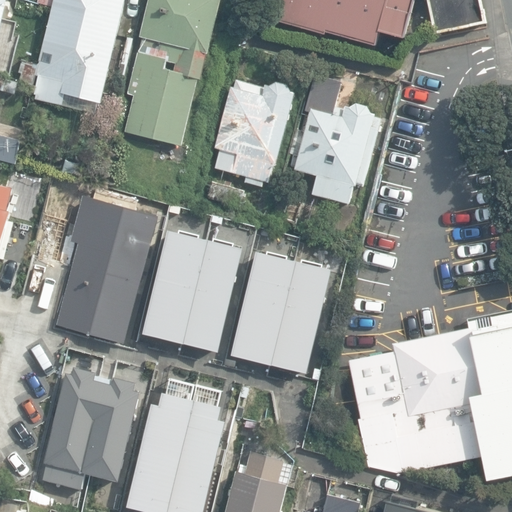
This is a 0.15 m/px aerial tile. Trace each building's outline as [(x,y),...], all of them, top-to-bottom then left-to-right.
[(0,0),(0,39),(10,0),(8,0),(0,0)] [(57,0),(37,83),(33,98),(62,105),(98,114),(101,102),(103,103),(128,0),(57,0)] [(128,131),(183,145),(200,79),(203,79),(223,0),(151,0),(142,37),(145,37),(130,94),(137,95),(128,131)] [(328,33),(378,47),(382,33),(405,39),(409,26),(414,0),(280,0),(275,21),(327,36),(328,33)] [(429,0),(437,34),(487,23),(481,0),(429,0)] [(22,83),(35,86),(40,65),(23,61),(21,73),(24,74),(22,83)] [(16,94),(19,81),(3,78),(0,90),(16,94)] [(349,204),(352,204),(358,183),(365,185),(383,119),(376,117),(377,115),(372,114),(368,107),(358,104),(350,111),(337,107),(342,85),(316,78),(307,110),(311,111),(306,131),(298,129),(291,154),(299,157),(295,170),(309,174),(306,187),(314,190),(313,194),(349,204)] [(246,182),(263,187),(265,181),(270,183),(275,164),(277,164),(297,93),(293,92),(289,86),(278,83),(270,89),(237,80),(235,87),(233,87),(216,148),(221,149),(216,168),(247,176),(246,182)] [(0,159),(17,164),(23,140),(0,134),(0,159)] [(208,196),(245,207),(246,201),(242,200),(244,192),(212,182),(208,196)] [(0,271),(1,271),(16,210),(12,209),(10,209),(15,188),(0,184),(0,271)] [(81,245),(58,326),(129,345),(163,217),(85,196),(72,243),(81,245)] [(281,219),(297,224),(304,202),(288,197),(281,219)] [(223,353),(249,250),(238,247),(238,244),(217,238),(216,242),(203,239),(204,236),(182,230),(181,233),(172,231),(147,335),(223,353)] [(269,255),(261,253),(236,356),(311,375),(337,271),(325,268),(326,265),(304,260),(304,263),(291,260),(292,257),(270,251),(269,255)] [(511,308),(467,318),(469,328),(393,343),(395,351),(348,361),(360,418),(356,419),(365,467),(398,473),(482,456),(487,480),(511,474),(511,308)] [(20,360),(0,355),(0,405),(10,407),(20,360)] [(89,474),(124,483),(146,393),(139,391),(141,384),(118,378),(116,385),(98,381),(99,373),(77,368),(75,375),(69,374),(47,463),(49,464),(45,481),(84,491),(89,474)] [(164,406),(156,405),(132,508),(147,511),(209,511),(231,423),(224,421),(227,408),(222,407),(226,392),(173,378),(169,394),(167,393),(164,406)] [(228,511),(284,511),(292,485),(282,482),(288,459),(253,451),(248,474),(239,471),(228,511)] [(324,511),(318,511),(306,509),(305,511),(357,511),(359,504),(328,497),(324,511)] [(447,511),(388,498),(384,511),(447,511)]
